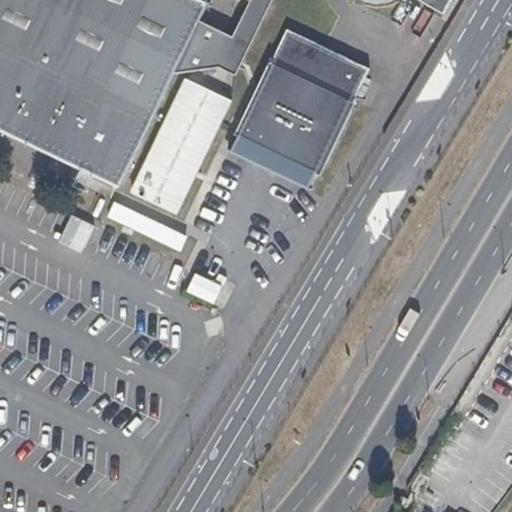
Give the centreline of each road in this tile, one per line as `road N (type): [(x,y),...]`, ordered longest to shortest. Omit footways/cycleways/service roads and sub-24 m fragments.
road 1 (unclassified): [(192,511),(500,0)]
road 2 (primary): [(511,160),(294,511)]
road 3 (primary): [(337,511),(511,228)]
